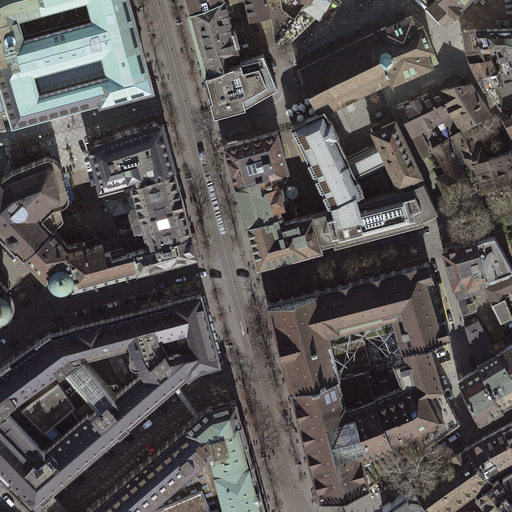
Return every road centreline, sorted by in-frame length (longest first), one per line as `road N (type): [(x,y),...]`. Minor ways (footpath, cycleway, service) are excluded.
road 1 (residential): [(380,511),(377,499),(474,432),(448,377),(465,353),(430,237)]
road 2 (residential): [(234,285),(257,371),(203,386),(57,511)]
road 3 (residential): [(234,285),(430,237)]
road 4 (residential): [(45,313),(228,264)]
road 5 (residential): [(193,135),(157,0)]
road 6 (residential): [(193,135),(228,264)]
